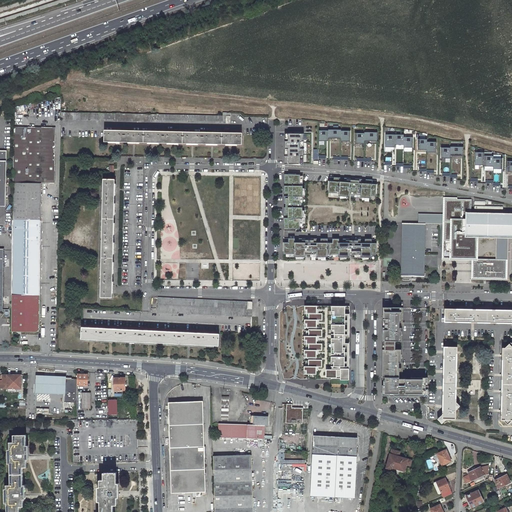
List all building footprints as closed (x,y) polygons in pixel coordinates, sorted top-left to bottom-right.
[(61,120),(230,124),(230,113),(223,113),(222,116),(62,113),(61,120)] [(55,183),(55,171),(56,127),(13,126),(12,182),(13,182),(12,332),(37,332),(40,330),(42,183),(55,183)] [(328,131),(328,139),(341,139),(341,131),(341,130),(328,130),(328,131)] [(105,142),(241,145),(242,134),(105,131),(105,142)] [(318,141),(328,141),(328,139),(328,131),(319,131),(318,141)] [(341,139),(341,142),(350,142),(350,131),(341,131),(341,139)] [(364,133),(364,142),(377,142),(377,133),(364,132),(364,133)] [(355,144),(364,144),(364,142),(364,133),(355,133),(355,144)] [(285,164),(304,164),(304,134),(285,134),(285,164)] [(385,147),(394,148),(394,145),(394,135),(385,135),(385,147)] [(394,135),(394,145),(403,146),(403,137),(404,135),(394,135)] [(413,137),(403,137),(403,146),(403,148),(412,148),(413,137)] [(417,150),(427,150),(427,142),(427,139),(417,139),(417,150)] [(426,153),(436,153),(436,142),(427,142),(427,150),(426,153)] [(450,156),(463,156),(463,147),(450,147),(450,148),(450,156)] [(441,158),(450,158),(450,156),(450,148),(441,148),(441,158)] [(474,165),(484,165),(484,156),(484,152),(475,152),(474,165)] [(484,166),(493,167),(493,158),(493,156),(484,156),(484,165),(484,166)] [(493,167),(493,169),(502,169),(502,159),(493,158),(493,167)] [(302,177),(284,177),(284,203),(286,203),(286,208),(284,208),(284,229),(290,229),(290,227),(295,227),(299,228),(299,225),(302,225),(302,208),(301,208),(301,203),(302,203),(302,186),(299,186),(299,184),(302,184),(302,177)] [(350,179),(329,177),(328,184),(330,184),(330,193),(332,193),(332,196),(349,197),(349,196),(354,196),(354,197),(371,198),(371,196),(373,196),(374,187),(376,187),(376,181),(357,179),(355,181),(350,180),(350,179)] [(101,297),(112,298),(115,180),(104,180),(101,297)] [(511,236),(511,213),(471,213),(471,200),(444,199),(443,222),(446,222),(446,224),(443,224),(443,258),(455,258),(454,250),(458,250),(458,252),(465,252),(465,250),(472,251),(473,236),(511,236)] [(401,276),(424,276),(426,222),(402,222),(401,276)] [(375,246),(376,239),(354,239),(354,241),(349,241),(347,239),(312,239),(310,241),(305,240),(305,239),(283,239),(283,245),(285,245),(285,254),(288,254),(288,257),(305,257),(305,254),(310,254),(310,257),(349,257),(349,255),(354,255),(354,257),(371,257),(371,255),(374,255),(374,246),(375,246)] [(473,258),(472,277),(505,278),(505,259),(473,258)] [(157,313),(251,317),(251,309),(252,302),(158,298),(157,313)] [(351,381),(351,305),(305,306),(300,310),(301,318),(307,319),(306,324),(300,324),(301,333),(306,333),(306,340),(301,340),(300,349),(306,349),(305,354),(299,355),(300,362),(306,362),(306,370),(300,370),(300,375),(303,375),(303,378),(308,378),(308,382),(321,381),(321,384),(331,384),(332,381),(335,381),(335,386),(343,386),(351,381)] [(403,308),(383,308),(382,395),(427,395),(427,375),(411,375),(411,377),(402,377),(402,374),(403,308)] [(511,310),(498,310),(444,309),(444,322),(511,323),(511,310)] [(81,339),(218,346),(219,335),(82,328),(81,339)] [(502,348),(501,420),(503,420),(507,424),(511,421),(511,420),(511,347),(508,344),(504,348),(502,348)] [(457,347),(444,347),(442,415),(442,419),(446,419),(455,419),(455,409),(455,402),(457,347)] [(89,381),(89,376),(88,376),(88,374),(78,374),(78,379),(78,385),(87,385),(87,381),(89,381)] [(0,388),(21,389),(22,376),(4,375),(0,375),(0,388)] [(126,378),(113,378),(114,390),(125,390),(125,386),(126,386),(126,378)] [(481,390),(481,380),(470,380),(470,390),(481,390)] [(90,408),(90,393),(82,393),(82,408),(90,408)] [(206,492),(203,401),(168,403),(169,410),(166,410),(166,416),(169,416),(171,494),(206,492)] [(292,404),(286,404),(286,423),(302,424),(303,409),(292,408),(292,404)] [(251,424),(228,423),(221,424),(219,423),(218,438),(264,439),(264,426),(268,426),(268,415),(251,414),(251,424)] [(442,419),(442,415),(437,419),(441,423),(446,419),(442,419)] [(73,462),(79,462),(138,461),(138,449),(138,443),(137,420),(73,421),(73,462)] [(23,506),(23,497),(22,467),(26,467),(26,434),(13,435),(13,442),(9,442),(10,485),(6,485),(6,511),(19,511),(20,506),(23,506)] [(355,499),(358,439),(314,437),(311,497),(355,499)] [(402,478),(406,465),(410,466),(412,460),(399,456),(400,451),(391,449),(384,475),(390,477),(390,475),(402,478)] [(306,468),(306,460),(284,459),(284,450),(280,450),(279,462),(276,462),(275,471),(279,471),(279,478),(291,478),(291,475),(286,475),(287,469),(292,469),(292,467),(306,468)] [(446,450),(437,454),(442,465),(451,461),(446,450)] [(253,511),(251,455),(213,457),(215,511),(253,511)] [(470,470),(470,471),(468,472),(472,481),(484,475),(480,467),(475,469),(474,468),(470,470)] [(113,511),(113,504),(117,504),(116,472),(103,472),(103,479),(99,480),(99,511),(113,511)] [(510,483),(506,475),(501,477),(500,476),(496,478),(497,479),(495,480),(498,489),(510,483)] [(448,482),(447,483),(445,478),(437,482),(441,493),(450,489),(449,488),(451,488),(448,482)] [(483,502),(478,491),(466,496),(471,508),(483,502)]
